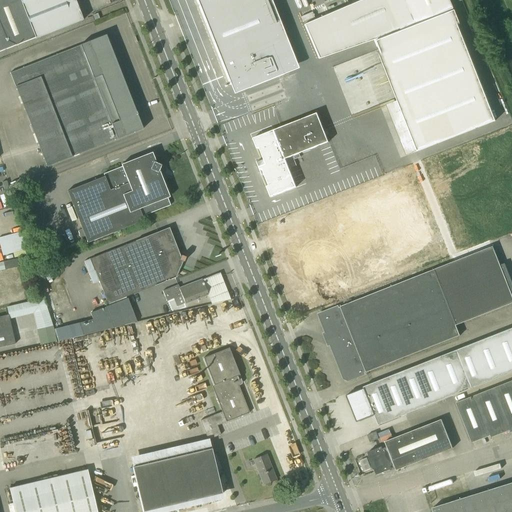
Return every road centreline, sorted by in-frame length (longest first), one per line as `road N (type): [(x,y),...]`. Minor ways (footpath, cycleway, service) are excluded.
road 1 (secondary): [(145,0),(340,493)]
road 2 (unknown): [(123,511),(125,450),(137,431),(172,408),(155,360),(161,346),(168,335),(216,322)]
